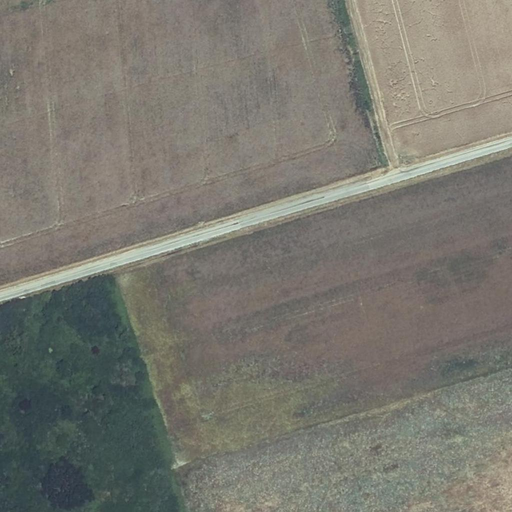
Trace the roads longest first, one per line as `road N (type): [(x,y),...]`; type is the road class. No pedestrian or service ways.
road 1 (unclassified): [(0,296),(511,141)]
road 2 (track): [(393,177),(345,0)]
